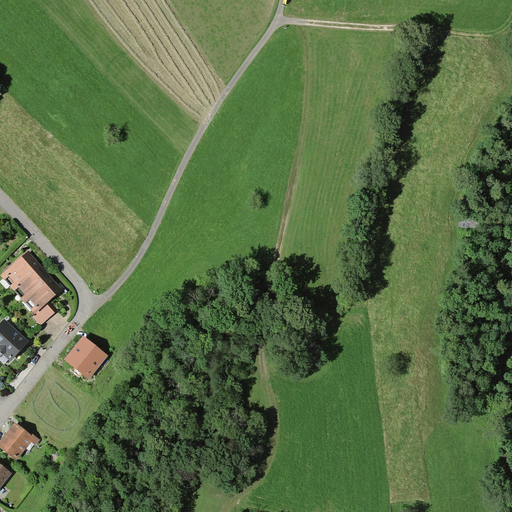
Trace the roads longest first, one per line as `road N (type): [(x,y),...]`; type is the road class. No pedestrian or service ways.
road 1 (track): [(223,511),(275,451),(278,428),(260,346),(310,85),(304,20)]
road 2 (track): [(511,18),(490,34),(278,18)]
road 3 (residential): [(84,304),(80,323),(4,413)]
road 4 (residential): [(84,304),(82,291),(0,199)]
